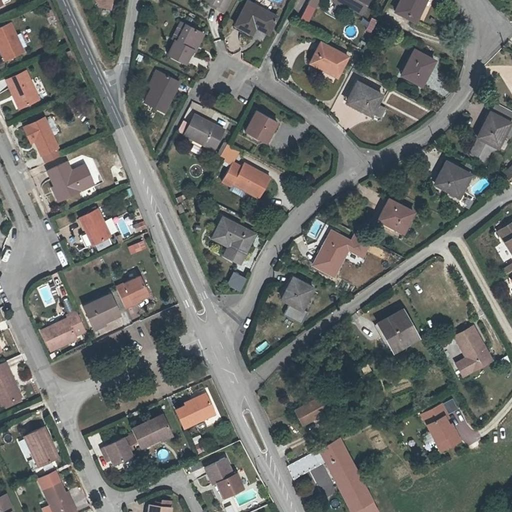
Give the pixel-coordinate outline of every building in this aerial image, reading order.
[(208,0),(218,5),(216,8),(225,12),(231,0),(208,0)] [(320,0),(310,0),(301,19),(309,23),(320,0)] [(350,6),(338,0),(335,0),(334,3),(347,10),(350,6)] [(338,0),(350,6),(363,13),(369,0),(338,0)] [(428,0),(404,0),(399,11),(419,21),(428,0)] [(237,27),(245,31),(250,33),(253,26),(269,34),(278,17),(250,2),(237,27)] [(46,12),(49,23),(56,21),(52,10),(46,12)] [(24,52),(11,22),(0,26),(0,46),(6,60),(24,52)] [(178,42),(187,25),(183,23),(174,39),(176,40),(178,42)] [(178,42),(176,40),(168,54),(185,63),(193,50),(196,52),(205,35),(187,25),(178,42)] [(349,58),(321,43),(313,61),(340,75),(349,58)] [(436,61),(416,51),(405,73),(424,83),(436,61)] [(152,87),(161,71),(157,69),(148,85),(152,87)] [(40,99),(28,71),(8,79),(20,107),(40,99)] [(161,71),(152,87),(144,101),(164,112),(181,82),(161,71)] [(382,97),(358,84),(349,102),(374,114),(382,97)] [(511,110),(497,103),(493,112),(511,122),(511,124),(506,136),(511,134),(511,110)] [(279,122),(259,112),(248,133),(268,144),(279,122)] [(511,124),(511,122),(493,112),(479,139),(480,139),(499,149),(506,136),(511,124)] [(225,130),(196,114),(185,135),(213,151),(225,130)] [(34,135),(36,141),(45,161),(60,154),(44,116),(23,126),(28,137),(34,135)] [(34,135),(28,137),(30,144),(36,141),(34,135)] [(499,149),(480,139),(472,156),(487,163),(492,152),(499,149)] [(239,150),(229,145),(223,157),(233,162),(239,150)] [(56,183),(62,197),(81,189),(69,159),(49,168),(56,183)] [(437,180),(448,185),(446,190),(459,197),(471,175),(446,162),(437,180)] [(243,169),(235,164),(225,182),(259,200),(271,178),(246,164),(243,169)] [(511,174),(511,164),(502,175),(507,180),(511,174)] [(62,197),(56,183),(52,185),(59,199),(62,197)] [(86,188),(89,196),(99,193),(97,185),(86,188)] [(415,213),(389,199),(379,220),(404,234),(415,213)] [(187,211),(184,203),(177,206),(181,213),(187,211)] [(88,247),(113,236),(99,208),(82,217),(89,232),(82,235),(88,247)] [(232,239),(248,248),(255,234),(224,217),(215,235),(230,244),(232,239)] [(511,219),(497,229),(511,253),(511,219)] [(133,224),(135,233),(146,229),(143,221),(133,224)] [(352,243),(331,232),(313,265),(335,277),(352,243)] [(240,262),(248,248),(232,239),(230,244),(225,254),(240,262)] [(127,246),(130,255),(146,250),(143,241),(127,246)] [(58,272),(51,275),(61,298),(68,295),(58,272)] [(231,276),(228,282),(240,287),(243,281),(231,276)] [(133,303),(139,300),(149,296),(140,277),(116,287),(126,310),(134,306),(133,303)] [(313,289),(293,280),(282,300),(301,310),(313,289)] [(37,288),(45,307),(55,303),(47,284),(37,288)] [(102,321),(104,325),(119,318),(110,296),(82,310),(89,328),(102,321)] [(62,302),(66,312),(73,309),(68,299),(62,302)] [(418,335),(402,307),(377,320),(394,349),(418,335)] [(76,336),(86,331),(77,312),(67,316),(68,320),(41,332),(50,351),(77,338),(76,336)] [(102,321),(89,328),(92,332),(104,327),(104,325),(102,321)] [(454,336),(465,356),(454,363),(461,377),(490,360),(472,326),(454,336)] [(0,405),(1,405),(19,396),(3,362),(0,363),(0,405)] [(176,408),(184,428),(217,414),(208,394),(194,400),(193,398),(185,401),(186,404),(176,408)] [(19,396),(1,405),(3,410),(21,402),(19,396)] [(328,411),(320,396),(295,409),(303,424),(328,411)] [(444,418),(448,416),(442,405),(421,416),(436,443),(440,440),(446,451),(462,443),(456,432),(452,434),(444,418)] [(132,431),(137,442),(138,444),(157,435),(156,433),(168,428),(161,412),(129,426),(132,431)] [(456,432),(448,416),(444,418),(452,434),(456,432)] [(58,455),(44,425),(25,434),(39,464),(58,455)] [(156,433),(157,435),(158,438),(170,433),(168,428),(156,433)] [(137,442),(132,431),(121,436),(125,447),(130,445),(137,442)] [(129,455),(125,447),(121,436),(98,446),(101,455),(108,452),(110,458),(112,463),(129,455)] [(365,511),(376,506),(342,438),(319,450),(351,511),(365,511)] [(440,440),(436,443),(441,454),(446,451),(440,440)] [(130,445),(125,447),(129,455),(134,453),(130,445)] [(108,452),(101,455),(104,460),(110,458),(108,452)] [(316,452),(287,466),(294,480),(322,466),(316,452)] [(206,465),(213,481),(217,479),(224,497),(246,487),(238,470),(234,472),(227,456),(206,465)] [(55,511),(76,511),(73,505),(70,506),(59,483),(44,489),(55,511)] [(0,511),(11,511),(10,509),(12,508),(4,490),(0,491),(0,511)]
